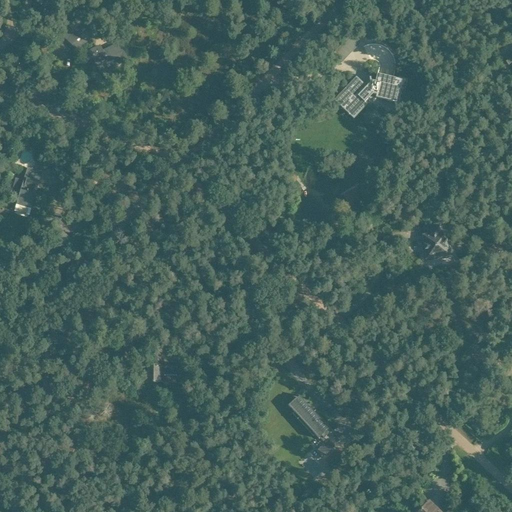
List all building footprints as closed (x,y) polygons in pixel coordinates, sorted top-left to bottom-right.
[(78,50),(94,34),(83,24),(78,29),(74,25),(63,36),(78,50)] [(351,35),(346,40),(355,49),(360,43),(351,35)] [(127,60),(119,44),(103,52),(100,46),(82,56),(85,62),(93,58),(101,74),(101,73),(126,59),(127,60)] [(511,50),(502,59),(508,66),(511,62),(511,50)] [(401,105),(408,79),(398,77),(397,82),(377,77),(378,75),(377,74),(375,82),(371,81),(370,78),(369,78),(370,83),(366,87),(356,77),(356,78),(359,82),(355,86),(353,85),(343,96),(348,101),(344,105),(345,106),(346,104),(355,112),(359,108),(359,109),(373,94),(377,95),(377,92),(389,95),(387,102),(401,105)] [(16,179),(13,189),(20,191),(15,211),(29,216),(41,173),(27,169),(23,181),(16,179)] [(355,190),(345,196),(351,206),(361,200),(355,190)] [(441,225),(426,227),(427,235),(424,236),(427,258),(430,258),(430,260),(437,259),(437,257),(450,255),(449,253),(452,252),(451,245),(448,245),(447,233),(442,233),(441,225)] [(147,382),(164,382),(164,383),(165,384),(165,385),(166,386),(167,387),(168,387),(169,387),(170,388),(171,387),(172,387),(173,387),(174,386),(175,385),(176,384),(176,383),(176,382),(177,366),(148,366),(147,382)] [(299,397),(288,407),(318,439),(320,438),(325,444),(327,442),(324,439),(331,432),(328,430),(299,397)] [(334,448),(328,441),(327,442),(325,444),(316,451),(322,458),(334,448)] [(341,460),(332,468),(339,475),(347,467),(341,460)] [(440,511),(429,501),(418,511),(440,511)]
